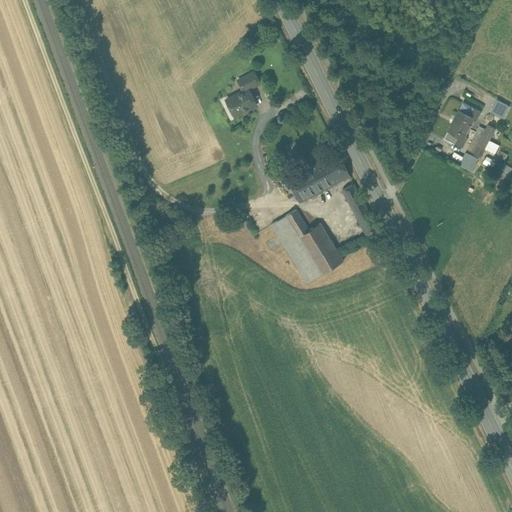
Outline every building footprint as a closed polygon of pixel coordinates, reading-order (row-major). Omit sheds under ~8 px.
[(254,72),(238,80),(244,91),(248,88),(249,89),(260,83),(254,72)] [(244,91),(229,99),(234,108),(233,111),(235,114),(237,115),(257,104),(254,98),(252,98),(251,96),(252,94),(249,89),(248,88),(244,91)] [(502,117),(508,104),(495,98),(489,111),(502,117)] [(481,112),(463,102),(454,120),(469,128),(473,120),(476,121),(481,112)] [(469,128),(454,120),(444,138),(462,147),(467,138),(464,136),(469,128)] [(495,128),(488,124),(486,129),(483,135),(490,139),(495,128)] [(486,129),(479,125),(476,132),(483,135),(486,129)] [(476,132),(473,130),(470,136),(473,138),(467,149),(473,153),(473,152),(483,135),(476,132)] [(510,137),(501,132),(498,137),(507,142),(510,137)] [(473,152),(473,153),(481,156),(484,150),(488,143),(490,139),(483,135),(473,152)] [(488,143),(484,150),(490,152),(493,146),(488,143)] [(507,154),(500,151),(498,156),(505,159),(507,154)] [(338,152),(288,178),(300,200),(349,175),(338,152)] [(474,157),(465,152),(462,158),(471,162),(474,157)] [(365,203),(353,183),(343,189),(367,235),(377,229),(365,203)] [(309,229),(296,209),(271,224),(307,282),(343,260),(320,223),(309,229)]
